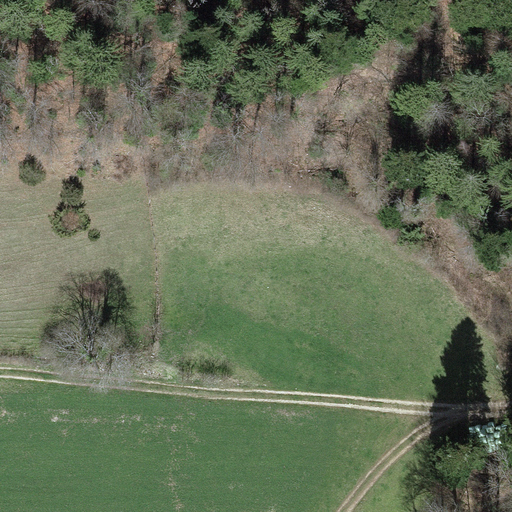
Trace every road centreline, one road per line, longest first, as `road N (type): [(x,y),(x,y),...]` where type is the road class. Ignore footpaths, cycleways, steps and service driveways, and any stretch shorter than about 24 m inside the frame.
road 1 (track): [(0,376),(457,414),(511,410)]
road 2 (track): [(352,511),(410,449),(457,414)]
